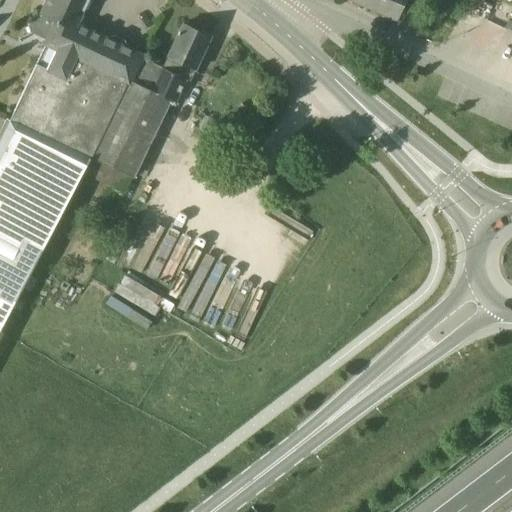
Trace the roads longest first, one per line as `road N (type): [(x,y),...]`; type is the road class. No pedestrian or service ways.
road 1 (tertiary): [(381,125),(245,0)]
road 2 (secondary): [(478,282),(349,405)]
road 3 (secondary): [(349,405),(496,305)]
road 4 (secondary): [(213,511),(349,405)]
road 5 (tertiary): [(381,125),(480,243)]
road 6 (tertiary): [(499,221),(457,176),(381,125)]
